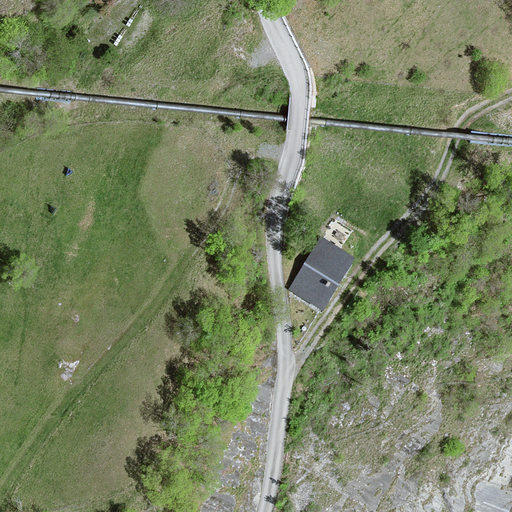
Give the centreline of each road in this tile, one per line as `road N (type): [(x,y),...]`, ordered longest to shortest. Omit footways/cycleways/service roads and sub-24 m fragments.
road 1 (unclassified): [(265,511),(285,369),(274,232),(299,96),(264,0)]
road 2 (track): [(0,497),(74,390),(192,262),(244,161),(293,151)]
road 3 (track): [(285,363),(421,203),(469,115),(511,93)]
